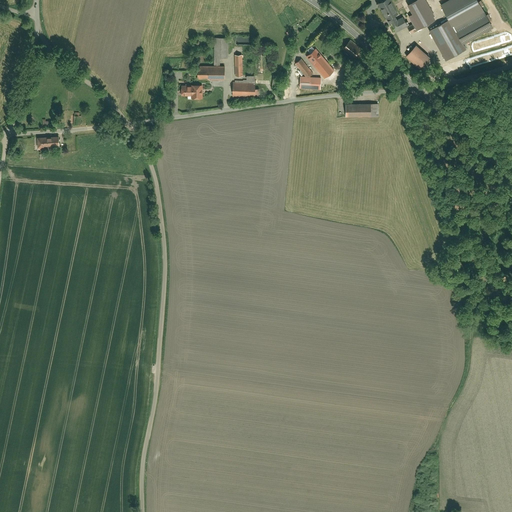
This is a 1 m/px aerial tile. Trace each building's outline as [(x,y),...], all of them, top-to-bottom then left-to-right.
[(387,0),(386,0),(378,5),(385,19),(394,14),(387,0)] [(423,0),(417,0),(412,3),(422,20),(432,14),(423,0)] [(450,6),(450,9),(452,11),(454,14),(457,15),(460,15),(463,14),(465,13),(467,10),(468,8),(468,5),(467,3),(465,0),(452,0),(452,1),(451,3),(450,6)] [(483,11),(454,27),(450,20),(431,30),(447,58),(466,48),(463,43),(492,28),(483,11)] [(220,58),(228,58),(228,38),(214,38),(215,68),(197,68),(197,80),(223,80),(223,68),(220,68),(220,58)] [(349,44),(343,51),(352,58),(358,51),(349,44)] [(316,50),(307,57),(325,79),(334,72),(316,50)] [(235,56),(235,77),(243,77),(243,56),(235,56)] [(303,58),(295,64),(307,79),(315,73),(303,58)] [(300,80),(300,90),(320,89),(320,79),(300,80)] [(234,84),(234,97),(258,97),(258,84),(234,84)] [(182,97),(193,97),(193,100),(202,100),(202,85),(193,86),(193,87),(182,88),(182,97)] [(345,105),(345,118),(378,116),(378,104),(345,105)] [(70,126),(81,126),(81,113),(70,113),(70,126)] [(36,138),(36,149),(59,147),(58,136),(36,138)]
